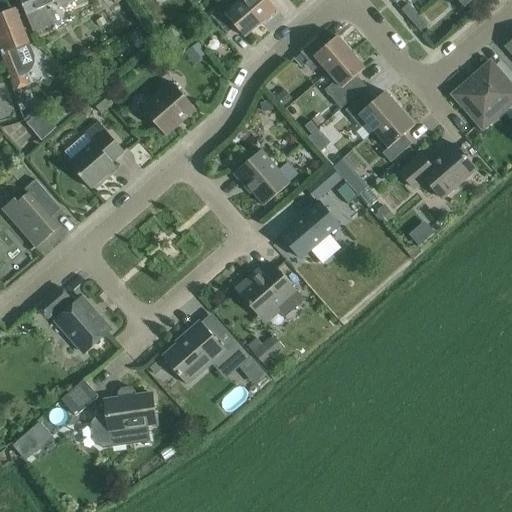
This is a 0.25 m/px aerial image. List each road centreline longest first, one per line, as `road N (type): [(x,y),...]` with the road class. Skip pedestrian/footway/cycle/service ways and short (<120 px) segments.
road 1 (residential): [(182,167),(244,238),(146,328),(82,251)]
road 2 (residential): [(182,167),(232,116),(263,63),(344,0)]
road 3 (residential): [(82,251),(182,167)]
road 4 (residential): [(418,82),(511,5)]
